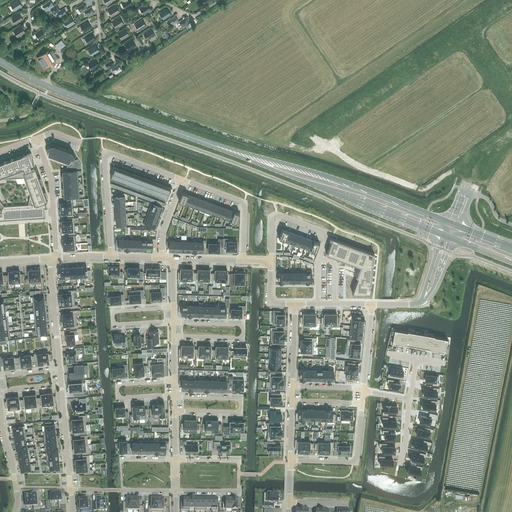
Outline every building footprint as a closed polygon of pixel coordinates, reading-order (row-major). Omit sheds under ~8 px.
[(15,11),(21,7),(17,0),(11,4),(15,11)] [(126,9),(132,5),(129,0),(126,0),(122,3),(126,9)] [(53,7),(49,1),(43,5),(47,11),(50,9),(53,7)] [(87,9),(83,3),(77,7),(81,14),(84,12),(84,11),(87,9)] [(144,15),(150,11),(146,4),(140,8),(144,15)] [(60,11),(56,5),(53,7),(50,9),(54,15),(57,13),(60,11)] [(112,16),(119,13),(115,6),(109,10),(112,16)] [(84,11),(84,12),(88,17),(94,13),(90,7),(87,9),(84,11)] [(57,13),(61,19),(67,15),(63,9),(60,11),(57,13)] [(164,19),(170,15),(166,9),(160,13),(164,19)] [(16,24),(22,20),(18,14),(12,18),(16,24)] [(179,22),(175,16),(169,20),(173,26),(179,22)] [(68,27),(74,24),(70,17),(64,21),(68,27)] [(117,28),(123,24),(119,18),(113,22),(117,28)] [(179,22),(183,28),(189,24),(185,18),(179,22)] [(139,31),(146,27),(142,20),(135,25),(139,31)] [(85,32),(91,28),(87,22),(81,26),(85,32)] [(18,37),(24,33),(20,27),(14,31),(18,37)] [(44,29),(42,30),(42,29),(36,33),(39,40),(46,36),(45,35),(47,34),(44,29)] [(122,40),(128,36),(125,29),(118,33),(122,40)] [(148,40),(154,36),(150,29),(144,34),(148,40)] [(89,44),(96,40),(91,34),(85,38),(89,44)] [(65,45),(61,40),(55,45),(59,50),(65,45)] [(129,51),(135,47),(131,40),(125,44),(129,51)] [(93,56),(99,52),(95,46),(89,50),(93,56)] [(55,62),(54,60),(55,60),(57,58),(57,59),(58,58),(53,50),(50,51),(50,52),(49,52),(48,50),(48,51),(42,55),(41,56),(41,55),(38,57),(38,58),(44,67),(44,68),(45,68),(45,67),(48,66),(48,65),(48,66),(49,65),(48,65),(48,64),(49,63),(50,64),(55,62)] [(93,70),(99,66),(94,60),(88,64),(93,70)] [(115,66),(111,60),(105,64),(109,70),(112,68),(115,66)] [(112,68),(116,74),(122,70),(118,64),(115,66),(112,68)] [(53,155),(57,145),(53,144),(47,146),(49,154),(53,155)] [(59,157),(63,148),(57,145),(53,155),(59,157)] [(63,148),(59,157),(65,159),(68,150),(63,148)] [(68,150),(65,159),(68,161),(75,157),(72,151),(68,150)] [(0,220),(44,218),(43,208),(46,207),(44,203),(45,203),(47,202),(46,198),(43,192),(41,184),(39,179),(34,166),(31,158),(31,157),(29,154),(29,153),(13,159),(12,158),(11,160),(6,161),(5,161),(4,162),(0,163),(0,220)] [(112,173),(111,177),(112,177),(117,179),(121,169),(115,167),(112,173)] [(121,169),(117,179),(122,181),(126,171),(121,169)] [(126,171),(122,181),(128,183),(132,173),(126,171)] [(132,173),(128,183),(134,185),(137,175),(132,173)] [(137,175),(134,185),(139,187),(143,177),(137,175)] [(143,177),(139,187),(145,189),(148,179),(143,177)] [(148,179),(145,189),(150,191),(154,182),(148,179)] [(154,182),(150,191),(156,193),(159,184),(154,182)] [(159,184),(156,193),(161,195),(165,186),(159,184)] [(165,186),(161,195),(166,197),(167,197),(168,194),(171,188),(165,186)] [(188,194),(183,192),(179,201),(184,203),(188,194)] [(115,203),(125,202),(124,193),(118,194),(118,197),(115,197),(115,203)] [(190,205),(193,196),(188,194),(184,203),(190,205)] [(195,207),(198,198),(193,196),(190,205),(195,207)] [(198,198),(195,207),(200,209),(203,200),(198,198)] [(66,203),(60,203),(61,209),(73,208),(73,207),(71,208),(71,203),(72,203),(72,199),(66,200),(66,203)] [(205,211),(209,202),(203,200),(200,209),(205,211)] [(214,204),(209,202),(205,211),(210,213),(214,204)] [(151,203),(149,209),(160,213),(162,207),(151,203)] [(210,213),(215,215),(219,206),(214,204),(210,213)] [(221,217),(224,207),(219,206),(215,215),(221,217)] [(221,217),(226,219),(229,209),(224,207),(221,217)] [(73,208),(61,209),(61,214),(67,214),(67,217),(73,216),(73,213),(74,213),(73,208)] [(160,213),(149,209),(147,214),(158,218),(160,213)] [(234,211),(229,209),(226,219),(231,221),(234,211)] [(234,211),(231,221),(236,223),(240,213),(234,211)] [(145,219),(156,223),(158,218),(147,214),(145,219)] [(67,220),(62,221),(62,226),(75,226),(74,220),(75,220),(75,217),(67,218),(67,220)] [(128,218),(116,219),(117,225),(120,225),(120,228),(126,227),(126,224),(128,224),(128,218)] [(143,224),(154,228),(156,223),(145,219),(143,224)] [(75,226),(62,226),(62,232),(68,232),(68,234),(74,234),(74,231),(75,231),(75,226)] [(282,229),(279,239),(284,241),(288,231),(282,229)] [(284,241),(284,242),(289,244),(293,233),(288,231),(284,241)] [(293,233),(289,244),(294,246),(298,235),(293,233)] [(69,238),(63,239),(63,244),(76,243),(75,238),(74,235),(68,235),(69,238)] [(298,235),(294,246),(300,248),(300,246),(304,237),(298,235)] [(304,237),(300,246),(305,248),(309,239),(304,237)] [(147,240),(146,250),(152,250),(152,246),(155,247),(156,239),(147,238),(147,240)] [(209,243),(208,252),(212,252),(213,252),(215,252),(216,252),(219,252),(220,247),(223,247),(223,239),(218,238),(218,243),(209,243)] [(224,238),(223,248),(226,249),(226,250),(236,251),(237,242),(227,242),(227,239),(224,238)] [(119,249),(125,249),(125,240),(116,239),(116,245),(119,245),(119,249)] [(309,239),(305,248),(310,249),(314,240),(309,239)] [(310,249),(309,252),(315,255),(319,243),(314,240),(310,249)] [(332,240),(327,252),(357,263),(360,271),(352,293),(370,293),(374,256),(367,253),(332,240)] [(175,251),(175,241),(167,241),(166,247),(169,247),(169,251),(175,251)] [(197,242),(197,251),(203,252),(203,248),(206,248),(206,242),(197,242)] [(76,243),(63,244),(64,250),(69,249),(70,252),(78,252),(77,249),(76,249),(76,243)] [(91,278),(90,270),(87,270),(87,269),(86,268),(86,266),(80,267),(81,278),(91,278)] [(108,274),(108,275),(109,275),(112,275),(119,275),(119,278),(123,278),(123,272),(119,272),(120,267),(119,267),(109,267),(108,267),(109,267),(108,274)] [(139,268),(127,267),(127,275),(139,276),(139,279),(143,279),(143,271),(139,271),(139,268)] [(146,268),(146,275),(160,275),(160,279),(166,279),(166,272),(160,272),(160,268),(146,268)] [(35,270),(34,270),(35,283),(41,283),(41,284),(44,283),(44,277),(41,277),(41,275),(40,269),(39,270),(39,269),(35,270)] [(187,282),(187,280),(186,280),(187,269),(181,269),(181,272),(178,272),(178,279),(180,279),(180,282),(187,282)] [(195,280),(195,272),(193,272),(193,269),(187,269),(186,280),(187,280),(195,280)] [(195,272),(195,280),(195,282),(204,282),(204,280),(204,270),(198,269),(198,272),(195,272)] [(29,284),(35,283),(34,270),(33,270),(29,270),(28,270),(29,276),(28,276),(29,277),(29,278),(26,278),(26,285),(29,284)] [(210,270),(204,270),(204,280),(212,280),(212,273),(210,273),(210,270)] [(212,273),(212,280),(215,280),(215,283),(221,283),(221,270),(215,270),(215,273),(212,273)] [(221,270),(221,283),(229,283),(230,273),(227,273),(227,270),(221,270)] [(9,275),(6,275),(6,281),(9,281),(9,284),(15,284),(14,271),(11,271),(8,272),(9,273),(8,273),(9,275)] [(17,271),(14,271),(15,284),(20,283),(20,282),(23,282),(23,274),(20,274),(20,272),(19,272),(19,271),(17,271)] [(231,279),(231,289),(235,289),(235,283),(237,283),(244,284),(244,281),(244,280),(246,280),(246,275),(244,275),(244,273),(243,273),(243,272),(238,272),(238,274),(235,273),(235,279),(231,279)] [(161,292),(151,293),(151,300),(151,301),(152,301),(161,300),(162,300),(162,296),(165,296),(165,288),(161,288),(161,292)] [(61,299),(61,300),(74,299),(74,293),(77,293),(76,289),(68,290),(68,293),(67,293),(66,293),(66,294),(60,294),(60,295),(61,299)] [(129,294),(129,302),(140,301),(140,298),(144,298),(143,290),(139,290),(140,293),(129,294)] [(110,297),(111,303),(121,303),(121,301),(124,300),(123,294),(120,294),(120,296),(110,297)] [(75,304),(74,299),(61,300),(61,301),(61,305),(62,306),(67,305),(67,306),(69,305),(70,308),(78,308),(78,304),(75,304)] [(181,315),(187,315),(187,305),(188,305),(188,303),(182,303),(182,305),(179,305),(178,311),(181,311),(181,315)] [(220,304),(220,306),(220,316),(226,316),(226,313),(229,313),(229,307),(226,307),(226,305),(220,304)] [(242,317),(242,313),(246,313),(246,306),(239,306),(239,309),(231,308),(231,316),(242,317)] [(63,320),(76,319),(76,313),(78,313),(78,310),(70,310),(70,314),(69,314),(69,313),(68,314),(62,314),(62,315),(63,319),(63,320)] [(273,310),(273,314),(276,314),(276,325),(284,325),(285,325),(284,325),(285,321),(285,318),(285,314),(284,314),(280,314),(280,311),(273,310)] [(300,317),(300,323),(303,323),(303,324),(309,324),(309,314),(303,314),(303,317),(300,317)] [(309,324),(309,326),(315,326),(315,323),(318,323),(318,317),(315,317),(315,314),(309,314),(309,324)] [(321,317),(321,323),(321,324),(324,324),(324,325),(330,325),(331,314),(324,314),(324,317),(321,317)] [(331,314),(330,325),(337,325),(337,323),(340,323),(340,317),(337,317),(337,314),(331,314)] [(76,319),(63,320),(63,321),(63,325),(63,326),(67,326),(68,326),(70,326),(70,329),(78,328),(78,324),(77,325),(76,319)] [(271,327),(270,330),(271,330),(271,336),(284,337),(284,333),(284,330),(277,330),(277,327),(271,327)] [(71,334),(66,335),(66,338),(66,339),(67,339),(67,340),(67,341),(67,345),(75,344),(74,334),(77,334),(77,330),(70,331),(71,334)] [(392,343),(393,343),(394,343),(397,344),(398,344),(408,346),(408,345),(414,346),(418,347),(419,347),(423,348),(429,349),(429,350),(430,350),(439,351),(439,352),(439,351),(445,352),(444,352),(445,353),(445,352),(446,347),(446,345),(446,344),(447,340),(447,339),(442,338),(441,338),(434,337),(434,336),(435,336),(434,336),(430,335),(429,335),(427,335),(424,334),(421,334),(419,333),(415,333),(413,332),(412,332),(408,331),(408,332),(401,331),(400,331),(395,330),(394,330),(395,330),(394,331),(394,335),(394,336),(393,336),(394,336),(393,338),(392,343)] [(158,331),(149,331),(150,337),(147,338),(147,347),(154,346),(154,343),(159,343),(158,331)] [(114,340),(113,340),(113,344),(115,344),(115,345),(122,344),(122,347),(126,347),(125,335),(122,336),(121,334),(114,335),(114,340)] [(134,339),(133,339),(134,345),(135,345),(135,346),(144,345),(145,345),(144,336),(144,337),(144,338),(140,338),(140,337),(140,334),(134,335),(134,339)] [(270,342),(270,345),(276,345),(276,342),(284,343),(284,340),(284,337),(271,336),(271,342),(270,342)] [(301,340),(301,346),(314,346),(314,340),(316,340),(316,337),(304,337),(304,340),(301,340)] [(347,345),(347,346),(351,346),(350,355),(350,356),(359,357),(359,356),(360,352),(360,349),(361,344),(360,344),(355,343),(355,340),(348,339),(347,339),(347,345)] [(179,348),(179,357),(181,357),(181,358),(187,358),(188,345),(182,345),(182,348),(179,348)] [(194,345),(188,345),(187,358),(193,358),(193,355),(196,355),(196,349),(193,349),(194,345)] [(196,349),(196,355),(196,357),(199,357),(199,358),(205,359),(205,357),(205,356),(205,346),(199,346),(199,349),(196,349)] [(211,346),(205,346),(205,356),(205,357),(213,357),(213,356),(213,349),(211,349),(211,346)] [(216,349),(213,349),(213,356),(216,356),(216,359),(222,359),(222,346),(216,346),(216,349)] [(222,346),(222,359),(230,359),(231,350),(228,350),(228,347),(222,346)] [(301,346),(301,352),(304,352),(304,355),(313,355),(314,346),(301,346)] [(67,355),(66,355),(66,356),(66,359),(67,359),(68,362),(68,363),(76,362),(77,362),(76,354),(85,353),(84,347),(74,348),(75,351),(67,351),(67,352),(67,355),(67,356),(67,355)] [(231,350),(231,358),(240,358),(241,358),(241,355),(246,355),(247,347),(235,347),(235,350),(231,350)] [(34,353),(34,355),(35,362),(37,361),(38,363),(38,364),(40,364),(43,364),(42,351),(37,352),(37,353),(34,353)] [(47,351),(42,351),(43,364),(47,363),(49,363),(49,362),(49,360),(52,360),(51,354),(48,354),(47,351)] [(23,366),(26,366),(25,355),(25,353),(19,354),(20,357),(17,357),(17,364),(20,363),(21,365),(21,366),(23,366)] [(8,357),(8,355),(0,355),(0,365),(3,365),(3,367),(4,367),(4,368),(6,368),(9,368),(8,357)] [(31,355),(25,355),(26,366),(30,365),(32,365),(32,364),(32,362),(35,362),(34,355),(31,356),(31,355)] [(14,364),(17,364),(17,357),(14,358),(14,356),(8,357),(9,368),(12,367),(15,367),(15,366),(14,364)] [(157,361),(158,374),(164,374),(164,366),(167,366),(166,357),(163,358),(163,361),(157,361)] [(152,375),(158,374),(157,361),(152,361),(151,359),(148,360),(148,367),(151,367),(152,375)] [(346,365),(345,372),(347,372),(347,371),(358,373),(358,367),(355,366),(356,363),(347,362),(347,365),(346,365)] [(141,375),(143,375),(143,372),(146,372),(146,366),(143,366),(143,363),(135,364),(136,376),(141,375)] [(113,368),(113,374),(113,376),(114,376),(118,376),(120,376),(124,375),(124,371),(127,371),(127,364),(123,365),(124,368),(113,368)] [(71,374),(70,374),(70,379),(83,378),(83,373),(88,373),(87,365),(83,365),(74,366),(75,372),(70,372),(71,374)] [(388,373),(387,377),(393,378),(394,375),(402,376),(402,375),(402,373),(403,373),(403,370),(391,367),(390,373),(388,373)] [(347,372),(346,377),(347,378),(346,381),(354,381),(354,378),(357,379),(358,373),(347,371),(347,372)] [(269,372),(269,376),(270,376),(269,382),(283,382),(283,379),(283,376),(275,376),(275,373),(269,372)] [(425,380),(425,381),(433,382),(432,385),(438,386),(439,382),(438,382),(438,376),(426,375),(425,378),(426,378),(425,380)] [(237,391),(239,391),(244,391),(244,380),(233,379),(233,376),(229,376),(229,383),(232,383),(232,391),(237,391)] [(388,379),(387,382),(390,383),(389,389),(399,391),(401,384),(393,383),(394,380),(388,379)] [(188,380),(179,380),(179,386),(182,386),(182,389),(188,389),(188,380)] [(74,391),(75,397),(86,396),(86,390),(82,390),(82,382),(69,383),(69,392),(73,391),(74,391)] [(266,387),(265,391),(275,391),(275,388),(282,388),(282,385),(283,385),(283,382),(269,382),(269,387),(266,387)] [(424,389),(424,396),(436,397),(437,391),(439,391),(439,388),(433,387),(432,390),(424,389)] [(53,406),(53,402),(56,402),(55,396),(52,396),(52,393),(47,394),(48,404),(48,406),(53,406)] [(271,396),(271,404),(282,405),(282,400),(281,400),(281,397),(279,397),(279,393),(271,393),(271,396)] [(39,404),(42,404),(42,405),(48,404),(47,394),(46,394),(41,394),(41,397),(38,398),(39,404)] [(26,409),(31,408),(31,406),(30,395),(29,396),(24,396),(24,399),(21,400),(22,406),(25,406),(26,409)] [(35,395),(30,396),(30,395),(31,406),(36,405),(36,404),(39,404),(38,398),(35,398),(35,395)] [(4,402),(5,408),(8,407),(9,411),(14,410),(13,397),(12,397),(12,398),(7,398),(7,401),(4,402)] [(13,397),(14,410),(19,409),(19,406),(22,406),(21,400),(18,400),(18,397),(13,397)] [(86,411),(86,407),(85,404),(87,404),(86,398),(79,399),(79,403),(78,404),(77,404),(76,404),(75,404),(73,405),(73,408),(73,412),(76,412),(77,412),(86,411)] [(423,405),(422,409),(435,410),(436,404),(437,404),(437,400),(431,400),(430,403),(423,402),(423,403),(423,405)] [(153,418),(159,418),(158,404),(152,405),(152,408),(149,408),(150,416),(153,416),(153,418)] [(164,404),(158,404),(159,418),(165,418),(168,418),(168,412),(165,412),(164,404)] [(145,405),(138,406),(139,419),(145,419),(145,417),(148,417),(148,408),(145,408),(145,405)] [(382,411),(382,415),(388,415),(389,412),(397,412),(397,411),(397,410),(397,406),(396,406),(395,406),(391,406),(391,405),(386,405),(384,405),(384,411),(382,411)] [(134,420),(139,419),(138,406),(132,406),(133,414),(130,414),(130,423),(134,422),(134,420)] [(115,411),(114,411),(115,415),(116,415),(116,416),(116,415),(120,415),(125,415),(125,417),(125,418),(129,418),(128,412),(128,411),(125,412),(125,409),(125,407),(124,407),(121,407),(120,407),(119,407),(118,407),(116,407),(115,407),(115,408),(115,411)] [(296,412),(296,419),(299,419),(299,421),(305,421),(305,419),(304,419),(305,409),(299,409),(299,413),(296,412)] [(327,410),(326,422),(335,422),(335,414),(332,414),(332,410),(329,410),(327,410)] [(338,416),(337,423),(341,423),(341,420),(353,420),(353,412),(348,412),(348,411),(346,411),(341,410),(341,416),(338,416)] [(269,420),(282,420),(282,414),(276,414),(276,411),(270,411),(269,411),(270,411),(270,420),(269,420)] [(421,416),(419,422),(430,424),(431,418),(436,420),(437,414),(429,412),(428,417),(421,416)] [(79,419),(72,420),(72,421),(72,425),(72,426),(86,424),(85,415),(79,416),(79,419)] [(382,417),(382,420),(384,421),(383,427),(396,427),(396,421),(388,420),(388,417),(382,417)] [(190,432),(190,430),(190,420),(184,420),(184,423),(181,423),(181,429),(184,429),(184,432),(190,432)] [(197,420),(190,420),(190,430),(196,431),(196,429),(199,429),(200,423),(196,423),(197,420)] [(212,433),(212,420),(206,420),(206,423),(203,423),(203,429),(206,430),(206,433),(212,433)] [(218,421),(212,420),(212,433),(221,433),(222,424),(218,424),(218,421)] [(235,431),(239,431),(244,431),(244,422),(244,421),(243,421),(238,421),(236,421),(235,421),(230,421),(230,422),(230,426),(228,426),(224,426),(224,434),(235,434),(235,431)] [(51,425),(51,422),(45,422),(45,425),(45,426),(45,431),(55,430),(54,425),(51,425)] [(266,422),(266,426),(268,426),(268,431),(281,432),(281,429),(281,426),(274,425),(274,422),(266,422)] [(72,426),(73,430),(73,432),(80,431),(80,434),(87,434),(86,424),(72,426)] [(417,431),(416,435),(429,438),(430,432),(433,432),(434,429),(427,427),(426,430),(424,430),(418,428),(418,429),(417,429),(418,429),(417,431)] [(382,430),(382,433),(385,433),(385,440),(395,440),(396,434),(388,433),(388,430),(382,430)] [(267,437),(267,440),(273,441),(273,438),(281,438),(281,435),(281,432),(268,431),(268,437),(267,437)] [(74,446),(88,444),(87,435),(81,436),(81,439),(74,440),(74,441),(74,445),(74,446)] [(324,440),(324,453),(330,453),(330,450),(333,450),(333,442),(330,442),(330,440),(330,437),(324,437),(324,440)] [(295,439),(295,449),(298,449),(298,452),(304,452),(304,441),(298,441),(298,439),(295,439)] [(315,443),(315,449),(318,450),(318,453),(324,453),(324,440),(318,440),(318,443),(315,443)] [(414,444),(413,447),(426,450),(427,444),(431,445),(432,442),(423,440),(423,443),(415,441),(415,442),(414,442),(415,442),(414,444),(414,443),(414,444)] [(120,441),(120,452),(124,452),(124,451),(126,451),(126,450),(130,450),(130,443),(126,443),(127,441),(120,441)] [(183,441),(183,447),(186,447),(186,452),(198,453),(198,445),(198,444),(186,444),(186,441),(183,441)] [(265,441),(265,446),(269,446),(269,453),(268,453),(269,453),(275,453),(275,454),(279,455),(279,454),(280,454),(281,454),(281,453),(280,453),(281,446),(280,446),(275,446),(275,442),(265,441)] [(304,441),(304,452),(310,452),(310,449),(313,449),(313,443),(310,443),(310,442),(304,441)] [(225,453),(231,453),(231,445),(220,445),(220,442),(214,442),(214,450),(218,450),(218,453),(223,453),(225,453)] [(335,442),(335,451),(338,451),(338,453),(349,454),(350,452),(351,452),(351,447),(350,447),(350,446),(339,445),(339,442),(335,442)] [(160,443),(160,452),(166,452),(166,449),(169,449),(169,443),(160,443)] [(379,443),(379,446),(382,446),(382,453),(395,453),(395,450),(395,449),(395,448),(395,447),(387,446),(387,443),(379,443)] [(90,450),(88,450),(88,444),(74,446),(74,450),(75,450),(75,452),(82,451),(82,454),(91,453),(90,450)] [(412,453),(410,460),(422,463),(424,457),(425,457),(426,454),(420,452),(419,455),(412,453)] [(75,461),(76,465),(90,464),(89,455),(82,456),(83,459),(76,459),(76,461),(75,461)] [(378,456),(378,459),(380,459),(380,465),(381,465),(381,466),(386,466),(393,466),(393,462),(393,461),(393,460),(385,459),(385,456),(378,456)] [(76,466),(76,470),(77,471),(84,471),(84,474),(92,473),(92,470),(90,470),(90,464),(76,465),(76,466)] [(408,468),(407,472),(408,473),(413,474),(418,476),(418,475),(419,475),(421,470),(422,470),(423,466),(416,465),(416,468),(409,466),(408,468)] [(26,500),(26,501),(39,500),(38,491),(32,492),(32,495),(25,496),(25,497),(26,500),(25,500),(25,501),(26,500)] [(58,491),(51,491),(52,495),(51,495),(51,502),(61,501),(61,496),(60,496),(60,494),(58,494),(58,491)] [(264,502),(264,507),(274,507),(274,503),(278,503),(278,500),(279,500),(279,495),(279,494),(278,494),(278,493),(274,493),(274,494),(267,494),(267,502),(264,502)] [(97,504),(93,504),(94,511),(97,510),(97,511),(105,510),(105,501),(104,499),(101,499),(101,498),(96,499),(97,504)] [(80,505),(80,510),(87,509),(87,511),(90,511),(92,511),(91,502),(87,502),(87,499),(84,499),(79,499),(80,501),(79,501),(79,505),(80,505)] [(133,499),(127,499),(127,503),(123,503),(122,511),(127,511),(127,510),(133,510),(133,499)] [(139,511),(138,511),(143,511),(143,507),(139,507),(139,499),(133,499),(133,510),(139,511)] [(157,511),(157,499),(151,499),(151,507),(148,507),(148,510),(148,511),(157,511)] [(166,511),(167,507),(163,507),(163,499),(157,499),(157,511),(166,511)] [(40,509),(39,500),(26,501),(26,502),(26,505),(26,506),(26,505),(26,507),(33,506),(34,509),(40,509)] [(232,510),(232,500),(226,500),(226,503),(223,503),(222,509),(226,509),(226,510),(231,510),(232,510)] [(232,510),(231,510),(231,511),(240,511),(241,508),(238,508),(238,500),(232,500),(232,510)]
